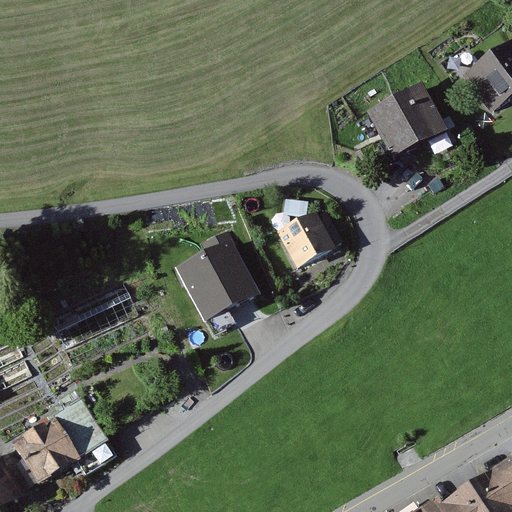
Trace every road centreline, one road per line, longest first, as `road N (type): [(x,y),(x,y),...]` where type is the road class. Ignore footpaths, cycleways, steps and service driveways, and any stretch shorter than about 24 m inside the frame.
road 1 (residential): [(71,511),(336,308),(366,268),(374,237),(369,209),(343,182),(313,170)]
road 2 (unclassified): [(313,170),(0,220)]
road 3 (residential): [(366,511),(511,427)]
